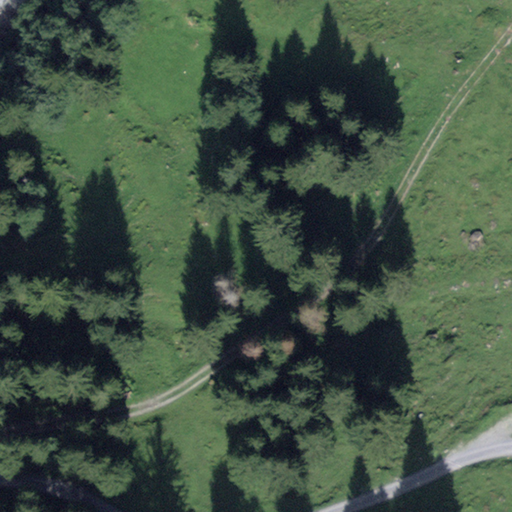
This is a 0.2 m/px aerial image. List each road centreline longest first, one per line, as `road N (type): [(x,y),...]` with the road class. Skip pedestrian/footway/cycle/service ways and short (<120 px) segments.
road 1 (track): [(0,439),(172,398),(285,321),(372,246),(421,156),(511,30)]
road 2 (track): [(310,511),(482,447),(511,444)]
road 3 (track): [(0,478),(68,486),(118,511)]
